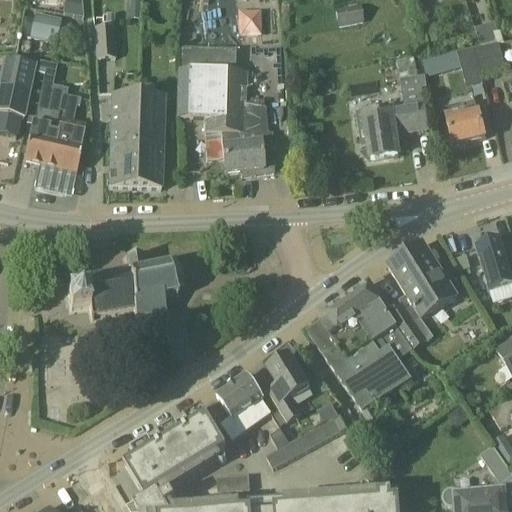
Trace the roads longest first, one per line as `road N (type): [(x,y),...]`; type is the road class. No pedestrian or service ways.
road 1 (secondary): [(73,457),(310,301)]
road 2 (secondary): [(282,217),(19,219)]
road 3 (secondary): [(455,211),(282,217)]
road 4 (secondary): [(310,301),(455,211)]
